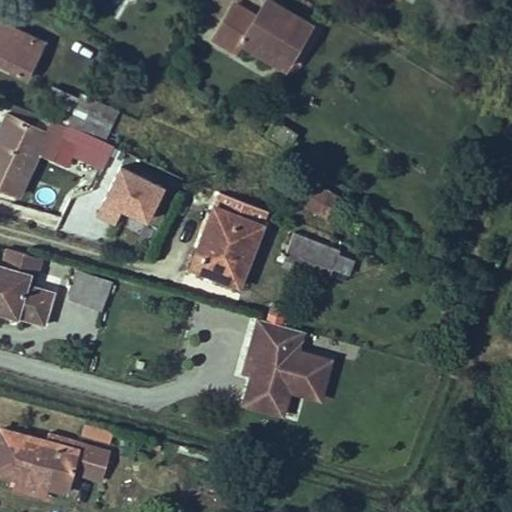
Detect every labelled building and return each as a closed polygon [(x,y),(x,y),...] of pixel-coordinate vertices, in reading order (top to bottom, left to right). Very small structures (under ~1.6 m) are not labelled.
[(212,37),(237,51),(241,43),(286,69),(312,25),(270,0),(263,0),(256,15),(233,2),(212,37)] [(43,43),(0,21),(0,65),(25,78),(43,43)] [(54,114),(52,119),(104,141),(117,110),(80,91),(77,98),(51,86),(42,109),(54,114)] [(52,119),(46,132),(6,113),(0,126),(0,186),(18,195),(37,152),(47,157),(56,137),(77,146),(73,155),(102,168),(113,145),(104,141),(52,119)] [(275,120),(267,135),(288,147),(298,133),(275,120)] [(147,218),(163,185),(120,165),(98,212),(116,220),(122,207),(147,218)] [(337,197),(314,182),(301,202),(324,217),(337,197)] [(267,210),(220,192),(200,243),(205,246),(196,269),(238,285),(267,210)] [(341,250),(294,233),(285,258),(332,275),(341,250)] [(205,246),(200,243),(191,267),(196,269),(205,246)] [(41,257),(6,248),(2,265),(0,264),(0,311),(45,324),(53,293),(33,287),(27,285),(30,273),(36,274),(41,257)] [(68,297),(102,308),(111,283),(76,271),(68,297)] [(33,287),(36,274),(30,273),(27,285),(33,287)] [(285,306),(273,302),(269,313),(282,317),(285,306)] [(243,404),(271,412),(276,394),(289,388),(319,397),(329,360),(299,352),(286,348),(292,327),(257,318),(247,354),(257,357),(243,404)] [(305,331),(292,327),(286,348),(299,352),(305,331)] [(281,414),(289,388),(276,394),(271,412),(281,414)] [(80,424),(78,438),(109,442),(111,428),(80,424)] [(3,436),(0,445),(0,481),(63,499),(70,476),(93,483),(102,454),(55,440),(53,450),(3,436)]
